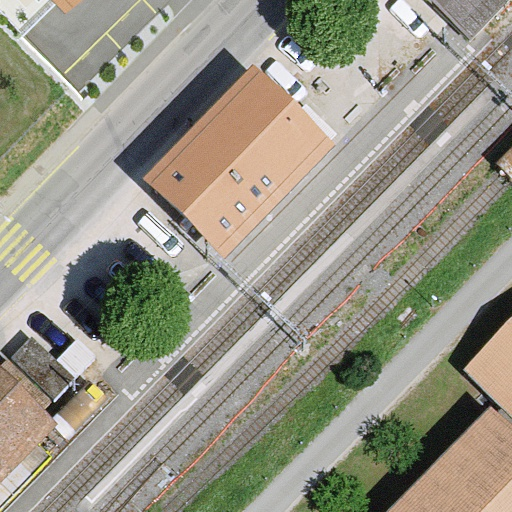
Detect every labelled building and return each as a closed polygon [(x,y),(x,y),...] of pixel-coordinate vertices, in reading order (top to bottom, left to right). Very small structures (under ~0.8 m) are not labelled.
[(54,0),(0,0),(0,14),(17,32),(54,0)] [(511,0),(421,0),(459,35),(471,46),(485,30),(511,2),(511,0)] [(254,77),(144,189),(224,268),(335,156),(254,77)] [(499,407),(396,511),(511,511),(511,326),(465,374),(499,407)] [(0,375),(0,485),(56,428),(42,415),(74,382),(33,342),(0,375)]
